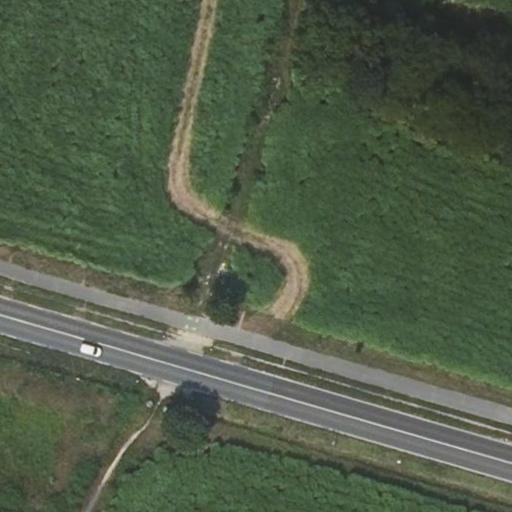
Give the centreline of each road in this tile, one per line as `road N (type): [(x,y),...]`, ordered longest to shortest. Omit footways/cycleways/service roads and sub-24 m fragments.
road 1 (primary): [(511,462),(0,317)]
road 2 (track): [(192,323),(294,0)]
road 3 (track): [(192,323),(90,511)]
